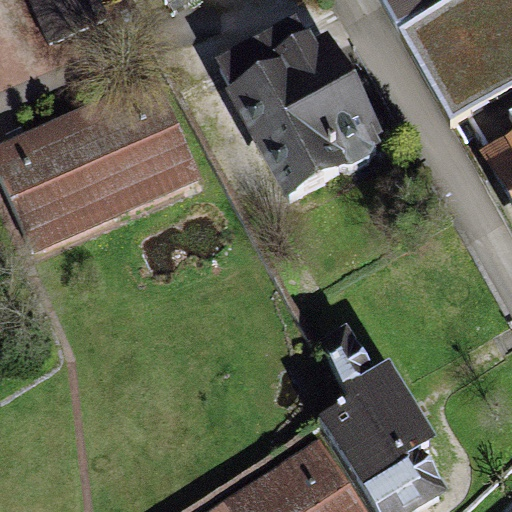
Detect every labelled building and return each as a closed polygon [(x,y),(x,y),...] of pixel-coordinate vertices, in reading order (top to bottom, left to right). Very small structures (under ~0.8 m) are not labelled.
[(158,0),(165,12),(186,0),(158,0)] [(511,70),(471,0),(397,0),(483,147),(511,130),(511,70)] [(297,26),(221,69),(300,204),(383,156),(366,126),(392,111),(368,70),(334,90),(297,26)] [(0,92),(18,84),(0,42),(0,92)] [(171,81),(4,154),(48,254),(215,182),(171,81)] [(511,156),(482,173),(511,227),(511,156)] [(415,391),(233,511),(435,511),(478,484),(415,391)]
